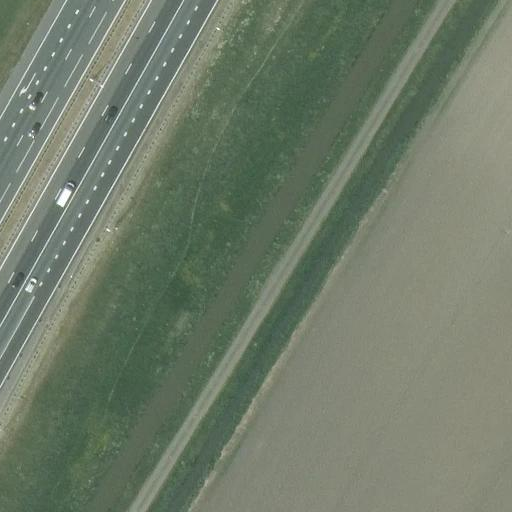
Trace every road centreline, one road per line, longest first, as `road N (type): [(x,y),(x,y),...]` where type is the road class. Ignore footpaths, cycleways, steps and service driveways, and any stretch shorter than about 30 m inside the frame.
road 1 (unclassified): [(136,511),(448,0)]
road 2 (motorway): [(14,287),(175,0)]
road 3 (motorway): [(105,0),(0,186)]
